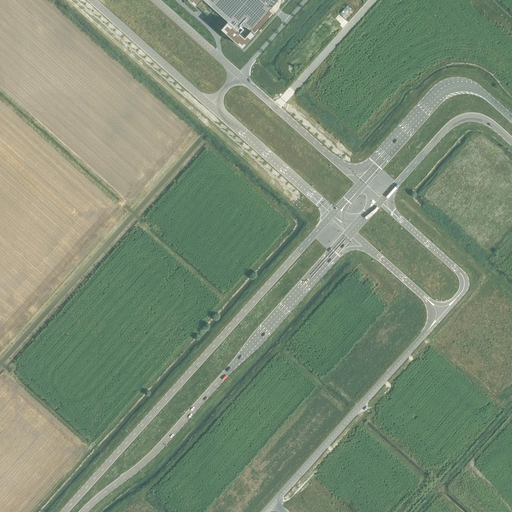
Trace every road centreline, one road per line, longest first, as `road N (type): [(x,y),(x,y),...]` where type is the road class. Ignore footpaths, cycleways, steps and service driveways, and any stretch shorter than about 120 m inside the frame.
road 1 (secondary): [(332,214),(64,511)]
road 2 (secondary): [(82,511),(147,459),(338,248)]
road 3 (unclassified): [(426,331),(264,511)]
road 4 (secondary): [(511,118),(476,89),(444,90),(368,173)]
road 5 (unclassified): [(209,105),(332,214)]
road 6 (unclassified): [(91,0),(209,105)]
road 7 (secondary): [(391,188),(444,130),(468,117),(511,140)]
road 8 (unclassified): [(275,107),(373,0)]
road 9 (unclassified): [(455,298),(462,275),(390,210)]
